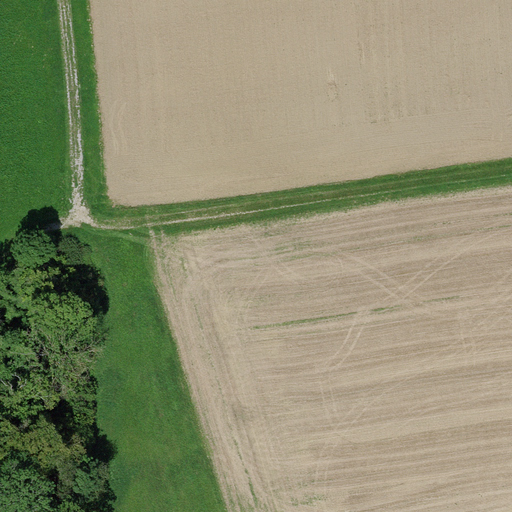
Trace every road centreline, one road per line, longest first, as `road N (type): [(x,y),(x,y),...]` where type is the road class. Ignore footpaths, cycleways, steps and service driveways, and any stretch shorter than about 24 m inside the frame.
road 1 (track): [(0,260),(63,226),(511,164)]
road 2 (track): [(63,226),(77,206),(78,163),(62,0)]
